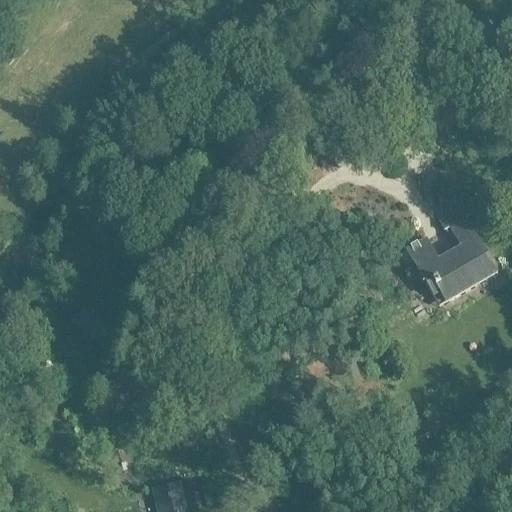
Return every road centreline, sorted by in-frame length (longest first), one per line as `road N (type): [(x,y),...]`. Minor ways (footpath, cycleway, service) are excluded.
road 1 (track): [(362,154),(230,262),(209,310),(211,395),(240,474),(270,511)]
road 2 (track): [(455,86),(362,154),(444,247)]
